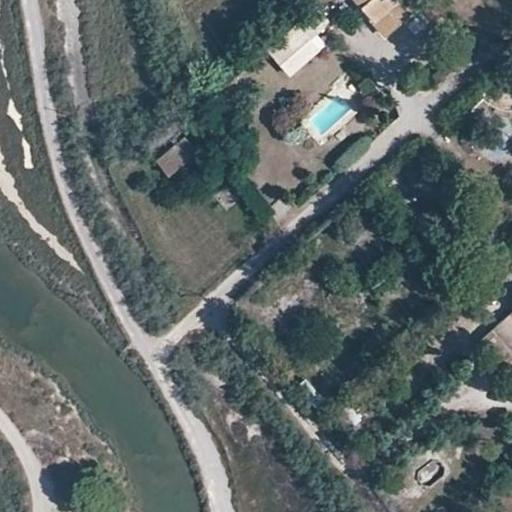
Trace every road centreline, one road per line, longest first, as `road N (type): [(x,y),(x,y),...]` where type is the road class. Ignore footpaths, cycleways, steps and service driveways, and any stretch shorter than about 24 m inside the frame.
road 1 (track): [(33,0),(58,147),(88,224),(202,430),(228,511)]
road 2 (unknown): [(349,184),(210,291),(143,331)]
